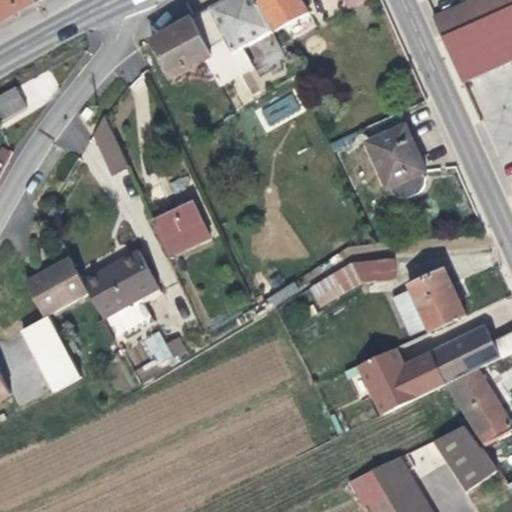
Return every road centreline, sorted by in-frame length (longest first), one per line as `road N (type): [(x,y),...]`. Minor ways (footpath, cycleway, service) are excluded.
road 1 (residential): [(0,222),(123,30),(122,0)]
road 2 (secondary): [(511,231),(404,0)]
road 3 (primary): [(0,60),(109,0)]
